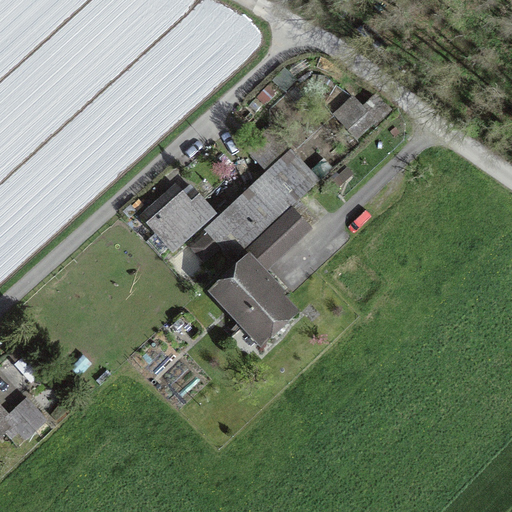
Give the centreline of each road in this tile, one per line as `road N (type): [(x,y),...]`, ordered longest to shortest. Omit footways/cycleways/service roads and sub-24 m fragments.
road 1 (track): [(0,303),(303,32)]
road 2 (track): [(303,32),(511,174)]
